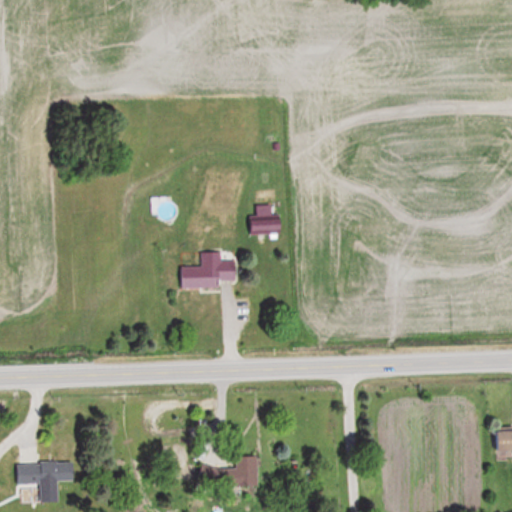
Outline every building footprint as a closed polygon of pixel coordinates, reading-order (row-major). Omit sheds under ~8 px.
[(276,221),(252,221),(252,232),(276,232),(276,221)] [(181,289),(221,288),(221,281),(235,281),(234,260),(221,261),(221,251),(200,252),(200,266),(181,267),(181,289)] [(494,455),(511,455),(511,448),(511,428),(495,428),(494,455)] [(258,455),(235,455),(235,467),(197,467),(197,487),(259,486),(258,455)] [(16,462),(16,483),(75,482),(75,462),(16,462)]
